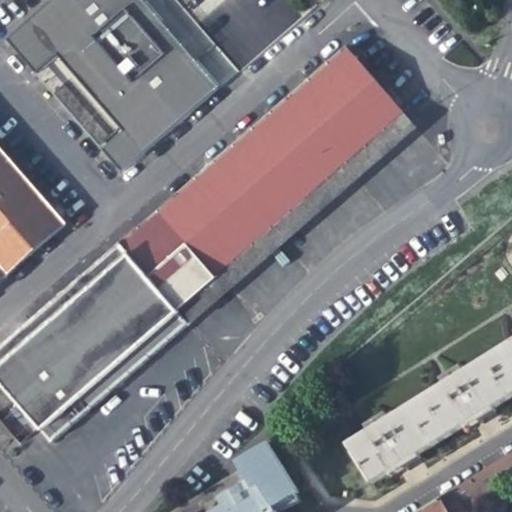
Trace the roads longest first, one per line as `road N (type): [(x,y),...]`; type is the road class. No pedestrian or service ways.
road 1 (residential): [(483,126),(458,175),(308,291),(110,511)]
road 2 (residential): [(354,0),(122,203)]
road 3 (residential): [(122,203),(0,64)]
road 4 (residential): [(373,0),(483,126)]
road 5 (residential): [(122,203),(0,310)]
road 6 (residential): [(511,434),(386,511)]
road 7 (residential): [(509,0),(483,126)]
